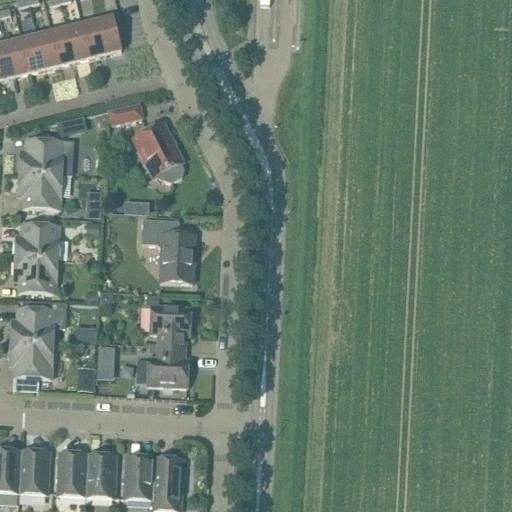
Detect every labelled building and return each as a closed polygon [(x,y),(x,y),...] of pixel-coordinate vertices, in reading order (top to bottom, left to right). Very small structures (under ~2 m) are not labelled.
[(28,3),(29,9),(39,7),(37,1),(28,3)] [(49,11),(60,8),(58,2),(48,4),(49,11)] [(18,12),(29,9),(28,3),(16,6),(18,12)] [(0,16),(0,22),(10,20),(8,14),(0,16)] [(96,26),(105,60),(120,57),(112,22),(96,26)] [(81,30),(90,64),(105,60),(96,26),(81,30)] [(66,34),(74,68),(90,64),(81,30),(66,34)] [(51,37),(59,71),(74,68),(66,34),(51,37)] [(36,41),(44,75),(59,71),(51,37),(36,41)] [(21,45),(29,79),(44,75),(36,41),(21,45)] [(6,48),(14,82),(29,79),(21,45),(6,48)] [(0,49),(0,85),(14,82),(6,48),(0,49)] [(108,116),(111,130),(142,123),(139,109),(108,116)] [(86,136),(83,122),(55,128),(58,142),(86,136)] [(132,144),(153,183),(161,179),(164,185),(171,188),(181,182),(183,176),(180,169),(183,168),(174,151),(175,151),(169,140),(163,128),(132,144)] [(19,155),(18,179),(61,182),(72,182),(73,146),(63,146),(24,144),(24,155),(19,155)] [(60,216),(61,182),(18,179),(17,203),(21,203),(21,214),(60,216)] [(85,213),(85,223),(99,224),(100,214),(85,213)] [(142,238),(141,249),(157,250),(161,255),(159,288),(192,290),(193,271),(194,260),(193,260),(194,241),(178,240),(162,239),(163,225),(142,224),(142,238)] [(86,227),(85,241),(98,241),(99,227),(86,227)] [(15,240),(13,264),(57,266),(59,231),(20,229),(19,240),(15,240)] [(55,301),(57,266),(13,264),(12,288),(17,288),(16,299),(55,301)] [(85,294),(84,308),(97,308),(97,295),(85,294)] [(99,298),(99,310),(111,310),(112,298),(99,298)] [(157,311),(158,301),(146,300),(145,310),(157,311)] [(12,324),(11,349),(53,351),(54,331),(64,332),(65,309),(36,307),(35,315),(21,314),(17,314),(16,324),(12,324)] [(157,340),(156,352),(185,353),(185,341),(189,341),(190,313),(151,311),(150,339),(157,340)] [(11,349),(10,372),(14,372),(14,382),(51,384),(53,351),(11,349)] [(97,352),(96,385),(113,385),(114,353),(97,352)] [(184,365),(185,353),(156,352),(156,363),(148,363),(147,391),(186,393),(188,365),(184,365)] [(77,373),(77,381),(92,382),(93,373),(77,373)] [(0,497),(18,498),(20,457),(0,455),(0,497)] [(20,457),(18,498),(47,500),(49,458),(20,457)] [(56,500),(85,502),(87,460),(58,459),(56,500)] [(87,460),(85,502),(114,503),(116,461),(87,460)] [(123,504),(152,505),(154,463),(125,462),(123,504)] [(154,463),(152,505),(151,511),(180,511),(183,465),(154,463)]
